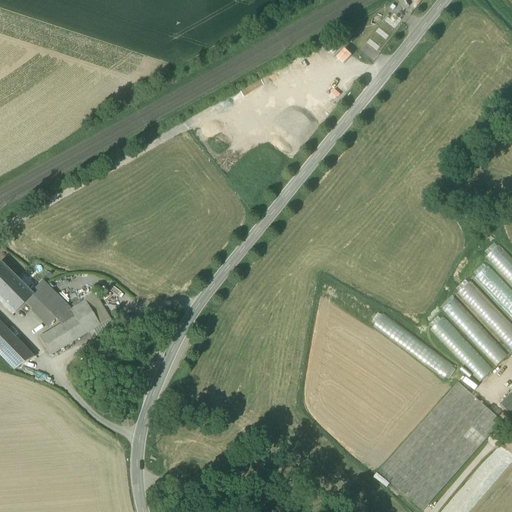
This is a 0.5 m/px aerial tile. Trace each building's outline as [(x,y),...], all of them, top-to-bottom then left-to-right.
[(409,0),(397,0),(403,10),(409,7),(406,2),(409,0)] [(511,259),(498,244),(485,256),(504,276),(510,271),(511,272),(511,259)] [(511,290),(488,265),(475,276),(511,315),(511,290)] [(0,301),(12,313),(23,301),(30,294),(0,266),(0,301)] [(511,349),(511,323),(471,280),(458,293),(511,349)] [(23,301),(50,325),(56,317),(62,322),(74,316),(70,309),(72,308),(58,296),(42,281),(30,294),(23,301)] [(83,297),(86,301),(99,325),(113,318),(108,310),(97,289),(83,297)] [(509,355),(455,297),(443,309),(496,366),(509,355)] [(47,353),(99,325),(86,301),(72,308),(70,309),(74,316),(62,322),(38,335),(47,353)] [(382,313),(372,326),(447,380),(457,366),(382,313)] [(431,328),(481,381),(494,369),(444,316),(431,328)] [(0,356),(12,368),(32,355),(0,322),(0,356)] [(378,472),(423,511),(498,427),(493,422),(497,418),(458,383),(378,472)] [(511,417),(511,416),(511,395),(501,404),(511,417)]
